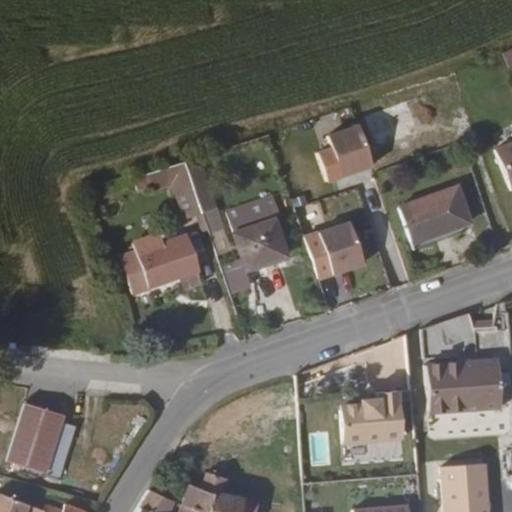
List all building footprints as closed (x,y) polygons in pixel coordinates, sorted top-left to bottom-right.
[(511,47),(497,54),(504,69),(511,65),(511,47)] [(356,126),(363,144),(408,127),(401,109),(356,126)] [(329,179),(359,167),(343,126),(313,138),(329,179)] [(511,142),(491,151),(508,192),(511,190),(511,142)] [(171,162),(120,179),(124,190),(157,180),(168,212),(186,206),(171,162)] [(411,202),(425,239),(446,231),(449,237),(467,231),(451,187),(411,202)] [(254,208),(219,220),(239,275),(272,262),(254,208)] [(337,225),(305,235),(323,280),(354,269),(337,225)] [(446,231),(425,239),(427,246),(449,237),(446,231)] [(129,261),(127,257),(107,263),(122,304),(142,297),(140,291),(179,277),(167,247),(129,261)] [(80,301),(82,309),(98,304),(85,260),(59,269),(69,304),(80,301)] [(72,312),(82,309),(80,301),(69,304),(72,312)] [(418,411),(501,404),(495,325),(463,327),(465,360),(415,363),(418,411)] [(391,446),(387,397),(367,399),(367,406),(350,407),(350,411),(328,413),(332,451),(391,446)] [(28,404),(8,460),(47,475),(68,420),(28,404)] [(481,427),(481,414),(429,416),(430,439),(461,438),(461,427),(481,427)] [(104,477),(104,473),(103,472),(100,470),(97,471),(96,474),(96,477),(97,480),(102,480),(104,477)] [(187,483),(179,500),(206,511),(215,491),(222,492),(225,476),(206,471),(201,487),(187,483)] [(150,488),(135,511),(164,511),(173,498),(150,488)] [(173,511),(250,511),(253,500),(222,492),(215,491),(206,511),(179,500),(173,511)] [(483,511),(482,492),(438,494),(439,511),(483,511)] [(0,511),(86,511),(65,501),(61,509),(46,503),(42,510),(0,493),(0,511)]
